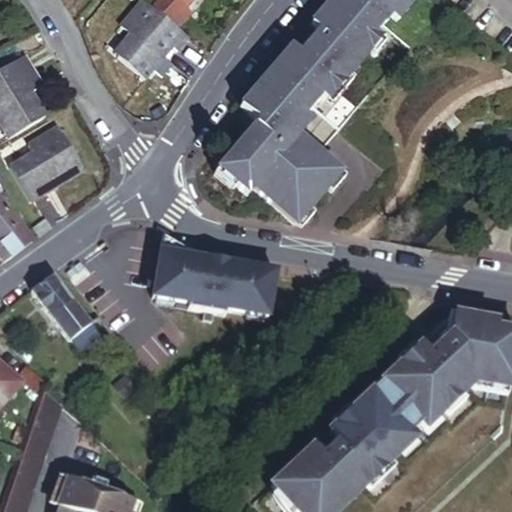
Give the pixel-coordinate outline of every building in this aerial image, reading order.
[(170,0),(163,0),(153,14),(177,34),(191,18),(184,12),(170,0)] [(170,0),(184,12),(194,0),(170,0)] [(249,191),(291,226),(305,210),(307,211),(325,189),(323,187),(336,172),(297,139),(309,124),(304,120),(319,101),(325,106),(379,42),(373,37),(389,19),(395,24),(415,0),(332,0),(310,28),(317,34),(298,56),(290,49),(239,111),(254,124),(216,170),(234,185),(232,187),(244,197),(249,191)] [(153,14),(141,4),(119,30),(132,40),(115,60),(142,83),(170,50),(175,54),(185,41),(177,34),(153,14)] [(0,137),(5,146),(42,125),(28,100),(38,94),(21,63),(0,75),(0,137)] [(6,176),(26,211),(81,180),(55,135),(24,154),(29,163),(6,176)] [(0,269),(0,270),(34,247),(0,204),(0,269)] [(52,235),(46,226),(34,234),(40,243),(52,235)] [(264,321),(271,275),(225,268),(223,280),(201,277),(203,264),(193,262),(194,257),(158,239),(147,302),(151,303),(169,306),(184,308),(184,313),(200,316),(198,325),(208,326),(209,317),(221,319),(222,314),(242,318),(261,321),(264,321)] [(223,280),(225,268),(203,264),(201,277),(223,280)] [(52,282),(29,298),(65,348),(67,346),(76,358),(96,343),(52,282)] [(168,312),(169,306),(151,303),(150,309),(168,312)] [(260,327),(261,321),(242,318),(241,324),(260,327)] [(435,328),(269,489),(290,511),(337,511),(473,384),(505,388),(507,377),(511,351),(511,336),(492,333),(493,327),(451,320),(449,330),(435,328)] [(131,366),(113,342),(103,349),(120,374),(131,366)] [(0,414),(24,388),(16,381),(0,366),(0,414)] [(24,372),(16,381),(24,388),(33,397),(41,388),(24,372)] [(40,393),(0,510),(0,511),(25,511),(60,411),(40,393)] [(9,459),(0,456),(0,467),(6,469),(9,459)] [(129,511),(131,508),(66,484),(55,511),(129,511)]
